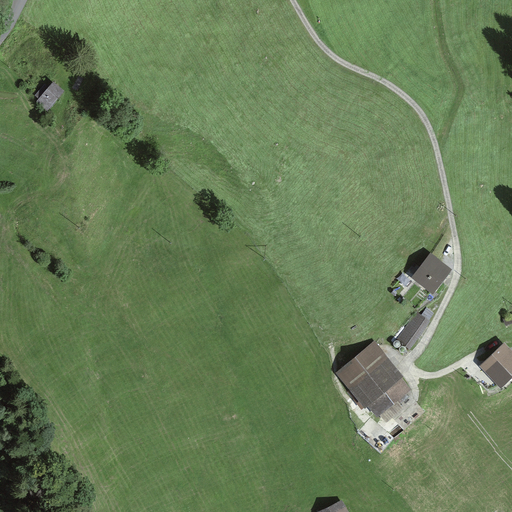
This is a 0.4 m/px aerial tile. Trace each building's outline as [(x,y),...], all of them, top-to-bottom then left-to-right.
[(65,94),(54,84),(49,88),(45,84),(34,96),(38,100),(36,102),(47,113),(65,94)] [(450,267),(430,251),(412,275),(433,290),(450,267)] [(430,320),(417,312),(397,338),(410,349),(430,320)] [(511,313),(503,316),(506,325),(511,322),(511,313)] [(374,339),(335,372),(350,389),(348,391),(362,409),(367,404),(376,416),(379,414),(386,421),(403,406),(397,399),(411,388),(401,375),(404,373),(374,339)] [(511,373),(511,349),(505,341),(481,363),(500,384),(511,373)] [(349,511),(342,499),(315,511),(349,511)]
